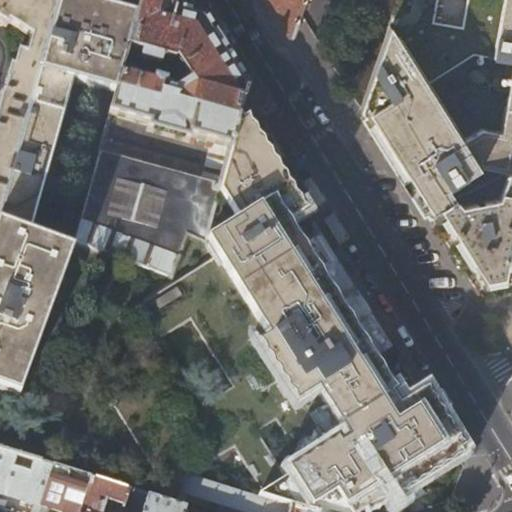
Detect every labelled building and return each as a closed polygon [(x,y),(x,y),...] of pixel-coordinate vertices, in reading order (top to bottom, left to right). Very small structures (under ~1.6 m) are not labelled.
[(0,213),(59,0),(0,0),(0,23),(5,26),(8,22),(31,37),(25,54),(18,52),(14,68),(11,67),(7,79),(2,78),(1,82),(6,84),(0,105),(0,213)] [(136,16),(77,0),(59,0),(0,213),(0,388),(18,395),(71,251),(28,235),(71,81),(115,93),(120,76),(128,48),(136,16)] [(140,0),(136,16),(128,48),(142,53),(141,61),(162,67),(163,61),(166,62),(166,59),(174,61),(177,60),(194,88),(178,98),(173,96),(173,92),(166,90),(165,94),(161,93),(163,83),(155,80),(154,85),(120,76),(115,93),(74,245),(170,279),(187,237),(205,244),(219,191),(239,116),(248,81),(234,59),(206,15),(179,8),(180,0),(140,0)] [(266,0),(291,38),(295,25),(300,12),(304,0),(266,0)] [(511,0),(395,0),(360,109),(411,190),(428,217),(457,200),(508,171),(511,171),(511,0)] [(398,406),(375,369),(327,294),(284,227),(301,216),(291,200),(270,167),(273,165),(248,124),(244,127),(239,116),(219,191),(238,222),(207,241),(217,258),(118,319),(151,374),(109,400),(153,470),(176,456),(183,468),(195,473),(233,449),(261,495),(256,499),(298,511),(363,511),(377,503),(419,477),(452,456),(458,453),(443,428),(421,393),(398,406)] [(511,171),(508,171),(500,197),(462,205),(457,200),(428,217),(455,259),(478,296),(511,289),(511,171)] [(54,467),(0,450),(0,494),(34,505),(31,511),(39,511),(41,506),(54,467)] [(80,511),(90,478),(54,467),(41,506),(59,511),(80,511)] [(298,511),(256,499),(178,474),(172,492),(237,511),(298,511)] [(90,478),(80,511),(184,511),(185,508),(150,497),(144,511),(103,511),(107,501),(126,507),(131,491),(90,478)]
